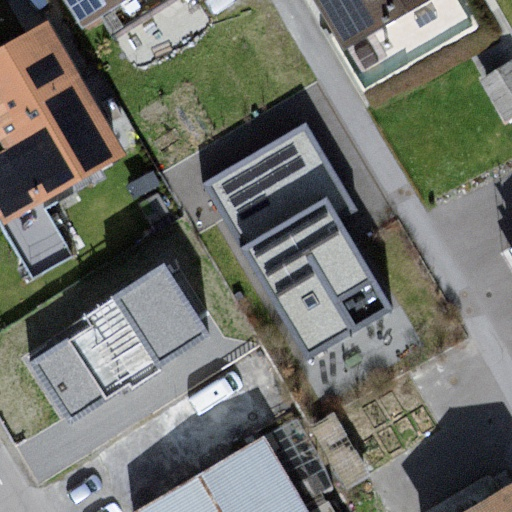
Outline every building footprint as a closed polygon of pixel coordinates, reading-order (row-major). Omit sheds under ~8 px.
[(82,0),(99,33),(165,0),(82,0)] [(323,0),(358,58),(456,0),(323,0)] [(67,29),(0,66),(0,121),(21,160),(0,171),(0,211),(14,236),(142,165),(67,29)] [(306,123),(204,181),(306,358),(393,309),(341,218),(356,210),(306,123)] [(165,266),(25,358),(71,427),(211,335),(165,266)] [(314,511),(273,444),(161,511),(314,511)] [(407,505),(409,511),(468,511),(511,492),(511,474),(506,460),(407,505)]
